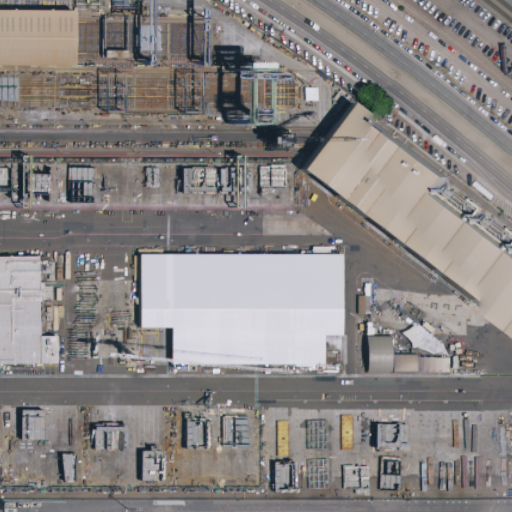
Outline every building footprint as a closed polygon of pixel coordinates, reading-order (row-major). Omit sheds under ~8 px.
[(0,9),(34,9),(85,8),(85,44),(85,67),(35,68),(0,68),(0,9)] [(511,334),(511,259),(426,200),(442,176),(341,106),(314,144),(312,142),(287,179),(511,334)] [(330,346),(329,371),(280,371),(219,370),(177,370),(177,348),(176,287),(176,258),(218,258),(279,257),(339,257),(349,257),(349,285),(349,338),(340,338),(330,338),(330,346)] [(98,366),(79,366),(79,349),(78,288),(78,286),(66,285),(65,258),(97,258),(158,258),(169,258),(169,287),(169,331),(158,331),(145,331),(145,348),(145,365),(98,366)] [(46,288),(46,339),(63,339),(63,349),(62,369),(37,369),(0,369),(0,260),(36,260),(45,260),(46,288)] [(413,371),(413,354),(386,354),(386,336),(361,337),(362,372),(413,371)] [(73,411),(42,410),(42,443),(72,444),(73,411)] [(207,411),(178,411),(179,445),(207,444),(207,411)] [(167,476),(167,452),(134,453),(135,476),(167,476)]
